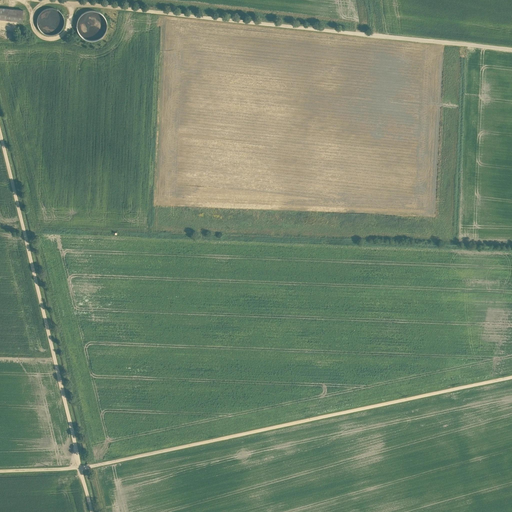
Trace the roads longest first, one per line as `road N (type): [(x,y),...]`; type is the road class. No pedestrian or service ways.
road 1 (track): [(0,471),(83,467),(511,376)]
road 2 (track): [(511,49),(54,0)]
road 3 (track): [(0,143),(91,511)]
